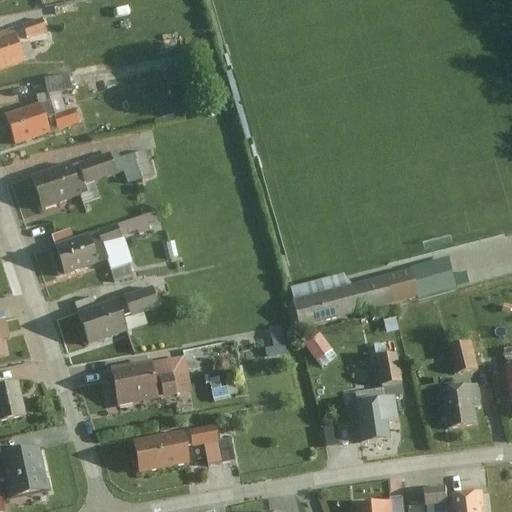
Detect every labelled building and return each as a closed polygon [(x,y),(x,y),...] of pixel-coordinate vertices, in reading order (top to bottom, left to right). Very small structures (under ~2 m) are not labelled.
[(0,71),(35,61),(24,26),(0,32),(0,71)] [(68,109),(64,91),(74,89),(70,72),(48,77),(59,129),(81,124),(77,107),(68,109)] [(45,109),(7,119),(14,145),(52,135),(45,109)] [(111,155),(80,165),(86,185),(118,175),(111,155)] [(76,164),(31,180),(41,212),(87,196),(76,164)] [(71,230),(52,237),(56,247),(75,240),(71,230)] [(56,247),(53,248),(65,278),(102,264),(92,234),(75,240),(56,247)] [(413,272),(291,305),(298,331),(420,297),(413,272)] [(95,298),(71,306),(87,351),(151,329),(148,322),(159,318),(149,290),(98,308),(95,298)] [(6,323),(0,323),(0,360),(9,359),(6,343),(10,342),(6,323)] [(471,339),(449,345),(457,375),(479,369),(471,339)] [(398,355),(376,357),(380,388),(401,386),(398,355)] [(186,361),(111,374),(117,409),(192,395),(186,361)] [(20,383),(0,386),(0,425),(28,420),(20,383)] [(479,384),(447,387),(451,430),(480,427),(478,410),(481,410),(479,384)] [(396,400),(359,403),(363,446),(391,443),(390,424),(398,424),(396,400)] [(217,426),(188,432),(192,450),(204,448),(208,468),(235,463),(232,443),(221,445),(217,426)] [(184,433),(133,443),(139,476),(190,467),(184,433)] [(39,451),(3,458),(0,458),(0,489),(5,488),(8,501),(47,494),(39,451)] [(450,489),(424,491),(426,508),(451,506),(450,489)] [(485,511),(485,494),(457,496),(458,509),(447,510),(447,511),(485,511)] [(391,511),(391,503),(358,506),(358,511),(391,511)]
